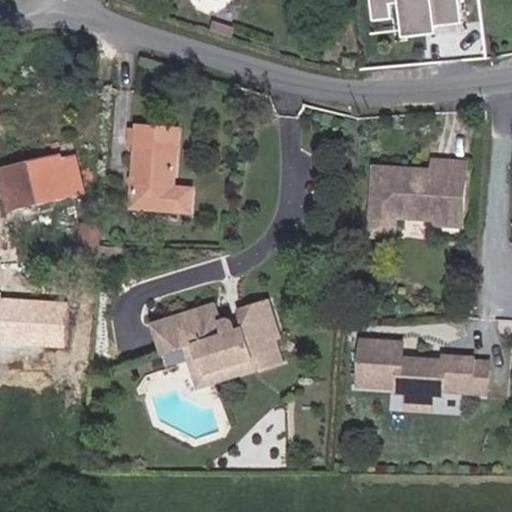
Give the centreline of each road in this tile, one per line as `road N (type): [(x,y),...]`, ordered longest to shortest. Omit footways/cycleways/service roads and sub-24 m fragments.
road 1 (residential): [(49,1),(319,87),(412,89),(511,73)]
road 2 (unknown): [(508,73),(507,315)]
